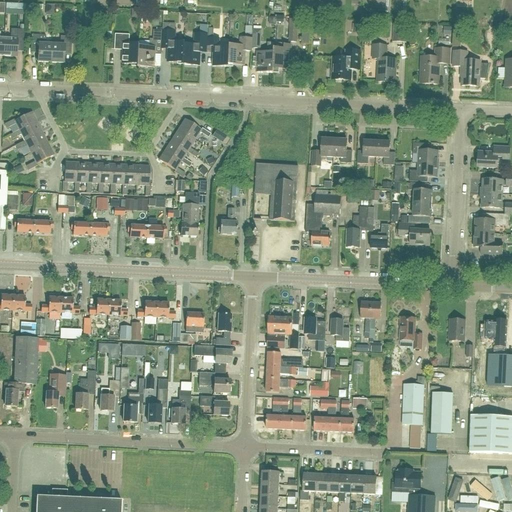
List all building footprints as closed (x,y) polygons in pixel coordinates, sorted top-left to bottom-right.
[(26,5),(17,4),(6,4),(5,15),(16,15),(26,16),(26,5)] [(32,11),(36,11),(36,6),(27,6),(26,16),(30,16),(30,12),(32,11)] [(297,43),(298,29),(298,20),(290,20),(289,42),(297,43)] [(353,25),(352,33),(362,33),(362,23),(355,22),(355,25),(353,25)] [(393,25),(393,43),(406,43),(407,26),(393,25)] [(201,26),(200,35),(195,35),(194,46),(185,45),(185,43),(184,65),(200,66),(201,53),(207,53),(208,26),(201,26)] [(208,29),(208,39),(207,52),(213,52),(213,67),(229,68),(230,45),(229,45),(229,47),(220,47),(220,39),(214,39),(214,29),(208,29)] [(10,39),(4,39),(3,57),(17,57),(17,45),(23,45),(23,52),(24,30),(17,30),(11,30),(10,39)] [(261,49),(261,35),(261,30),(245,30),(245,34),(253,35),(253,49),(261,49)] [(153,31),(153,39),(162,40),(162,31),(153,31)] [(184,65),(185,43),(175,43),(176,32),(163,31),(162,49),(168,49),(167,63),(184,63),(183,65),(184,65)] [(138,67),(139,45),(129,44),(130,35),(116,35),(115,50),(123,51),(122,64),(138,65),(138,67)] [(38,63),(51,63),(52,45),(45,45),(45,36),(43,36),(33,36),(32,50),(38,50),(38,63)] [(59,46),(52,45),(51,63),(64,64),(65,51),(71,52),(71,38),(65,37),(59,37),(59,46)] [(240,46),(230,45),(229,68),(229,66),(245,66),(246,52),(252,52),(253,39),(240,38),(240,46)] [(140,45),(139,45),(138,67),(155,68),(155,55),(162,55),(162,40),(150,39),(150,48),(140,47),(140,45)] [(269,50),(269,53),(258,53),(257,73),(274,74),(275,49),(275,44),(275,43),(268,43),(268,49),(269,50)] [(275,44),(275,49),(274,74),(274,69),(290,70),(291,46),(284,46),(283,44),(275,44)] [(377,83),(396,84),(397,60),(386,60),(386,55),(387,55),(387,47),(373,46),(373,60),(378,60),(377,83)] [(439,86),(440,62),(449,62),(449,65),(450,50),(436,49),(435,58),(422,58),(420,85),(439,86)] [(351,81),(351,71),(360,71),(361,52),(347,51),(346,59),(334,58),(332,80),(351,81)] [(488,67),(480,66),(480,62),(467,61),(468,53),(454,52),(454,67),(462,67),(461,73),(463,73),(462,87),(479,87),(480,79),(486,79),(485,80),(486,80),(489,65),(488,67)] [(20,133),(38,123),(32,112),(15,121),(14,120),(4,125),(7,129),(16,125),(19,131),(20,133)] [(178,130),(195,140),(200,133),(208,138),(211,134),(202,128),(201,130),(185,119),(178,130)] [(25,143),(43,134),(38,123),(20,133),(19,131),(10,135),(12,140),(21,135),(24,142),(25,143)] [(190,148),(195,140),(178,130),(172,140),(189,151),(187,152),(196,158),(198,154),(190,148)] [(217,130),(215,132),(212,137),(222,143),(226,136),(217,130)] [(31,154),(49,145),(43,134),(25,143),(24,142),(15,146),(18,150),(27,146),(31,154)] [(327,158),(334,158),(335,140),(322,139),(322,152),(312,152),(311,167),(321,167),(321,162),(327,163),(327,158)] [(172,140),(165,150),(182,161),(181,163),(189,168),(192,164),(184,158),(187,152),(189,151),(172,140)] [(335,140),(334,158),(341,159),(341,164),(352,164),(353,151),(347,151),(347,141),(335,140)] [(377,158),(377,142),(364,142),(364,152),(358,152),(358,164),(368,165),(369,158),(377,158)] [(390,143),(377,142),(377,158),(384,159),(384,166),(395,166),(395,154),(390,153),(390,143)] [(430,145),(413,144),(413,154),(419,155),(419,164),(438,165),(438,152),(429,152),(430,145)] [(49,145),(31,154),(35,162),(26,167),(28,171),(38,166),(37,165),(54,156),(49,145)] [(510,149),(494,148),(494,154),(478,153),(478,168),(498,169),(498,160),(509,161),(510,149)] [(177,168),(181,163),(182,161),(165,150),(159,160),(175,171),(174,172),(183,178),(185,174),(177,168)] [(67,183),(75,183),(77,183),(77,163),(65,163),(64,182),(62,182),(62,193),(67,193),(67,183)] [(89,164),(77,163),(77,183),(75,183),(74,193),(79,194),(79,184),(87,184),(89,184),(89,164)] [(101,185),(101,165),(89,164),(89,184),(87,184),(86,194),(91,194),(91,184),(98,184),(101,185)] [(437,178),(438,165),(419,164),(418,172),(410,171),(410,182),(428,183),(428,178),(437,178)] [(113,165),(101,165),(101,185),(98,184),(98,194),(103,195),(103,185),(110,185),(113,185),(113,165)] [(125,166),(113,165),(113,185),(110,185),(110,195),(115,195),(115,185),(122,186),(124,186),(125,166)] [(257,165),(255,195),(271,196),(270,221),(295,223),(299,167),(257,165)] [(127,186),(136,186),(137,166),(125,166),(124,186),(122,186),(122,195),(127,196),(127,186)] [(137,166),(136,186),(146,187),(145,197),(150,197),(150,186),(149,186),(150,167),(137,166)] [(482,194),(502,195),(503,186),(506,187),(511,187),(511,176),(507,176),(507,182),(503,182),(503,181),(483,180),(482,194)] [(415,191),(414,204),(432,205),(433,192),(423,191),(423,184),(411,184),(410,191),(415,191)] [(50,206),(58,206),(57,213),(62,213),(63,196),(58,196),(58,194),(51,194),(50,206)] [(191,200),(191,194),(185,194),(185,206),(183,206),(182,223),(181,223),(181,236),(190,237),(190,225),(191,200)] [(190,225),(190,237),(198,237),(198,224),(197,224),(199,194),(191,194),(191,200),(190,225)] [(502,204),(502,195),(482,194),(482,208),(502,209),(505,209),(505,215),(511,215),(511,204),(506,204),(502,204)] [(22,195),(21,206),(32,207),(33,195),(22,195)] [(8,196),(7,210),(17,211),(18,197),(8,196)] [(63,196),(62,213),(67,213),(68,207),(74,207),(74,198),(64,197),(64,196),(63,196)] [(97,199),(96,211),(107,211),(107,200),(97,199)] [(127,213),(148,212),(147,199),(126,200),(127,213)] [(432,205),(414,204),(413,217),(409,216),(409,224),(421,224),(422,217),(431,218),(432,205)] [(361,231),(367,231),(367,220),(366,220),(367,206),(359,206),(359,217),(354,217),(354,230),(347,230),(347,248),(360,248),(361,231)] [(220,235),(237,236),(237,223),(234,222),(235,209),(228,209),(227,222),(220,222),(220,235)] [(495,226),(504,227),(508,227),(509,216),(489,215),(489,221),(475,220),(475,234),(495,235),(495,226)] [(33,233),(34,222),(15,221),(14,227),(17,227),(17,232),(33,233)] [(34,222),(33,233),(50,234),(51,228),(53,229),(53,223),(34,222)] [(90,236),(90,224),(71,223),(71,229),(73,229),(73,235),(90,236)] [(110,225),(90,224),(90,236),(107,236),(107,231),(109,231),(110,225)] [(410,246),(430,247),(431,232),(415,231),(415,225),(400,224),(399,236),(410,237),(410,246)] [(147,238),(147,227),(128,226),(127,232),(130,232),(130,238),(147,238)] [(166,228),(147,227),(147,238),(163,239),(164,234),(166,234),(166,228)] [(371,249),(387,250),(388,230),(382,230),(381,238),(379,238),(379,235),(372,235),(372,238),(371,238),(371,249)] [(312,232),(311,246),(320,247),(330,247),(330,240),(330,233),(312,232)] [(495,235),(475,234),(474,248),(487,249),(487,255),(502,256),(503,244),(494,244),(495,235)] [(0,310),(12,311),(13,297),(0,296),(0,304),(0,303),(0,310)] [(13,297),(12,311),(31,312),(31,306),(24,305),(25,297),(13,297)] [(60,313),(61,299),(48,298),(48,306),(41,306),(41,312),(60,313)] [(61,299),(60,313),(79,314),(79,308),(72,307),(73,299),(61,299)] [(89,315),(108,316),(108,301),(96,300),(96,309),(89,308),(89,315)] [(108,301),(108,316),(127,317),(127,310),(120,310),(121,302),(108,301)] [(156,318),(156,303),(144,303),(144,311),(137,311),(136,317),(156,318)] [(156,303),(156,318),(175,319),(175,313),(168,312),(169,304),(156,303)] [(365,339),(370,339),(370,327),(371,304),(361,303),(361,319),(366,319),(366,323),(365,327),(366,327),(365,339)] [(371,304),(370,327),(370,339),(375,339),(375,328),(376,320),(381,320),(381,304),(371,304)] [(194,332),(203,332),(204,314),(186,313),(185,326),(194,327),(194,332)] [(216,339),(216,342),(216,345),(230,346),(230,340),(229,340),(230,332),(230,333),(231,315),(218,315),(217,332),(224,332),(224,340),(216,339)] [(268,334),(280,335),(281,318),(269,317),(268,334)] [(292,334),(293,319),(281,318),(280,335),(291,335),(290,350),(297,350),(298,334),(292,334)] [(414,350),(422,350),(423,335),(415,335),(416,319),(401,318),(400,341),(414,342),(414,350)] [(305,319),(305,335),(312,335),(312,341),(323,341),(323,327),(316,327),(316,320),(305,319)] [(35,320),(35,324),(35,337),(48,337),(48,326),(44,326),(45,321),(35,320)] [(84,320),(83,336),(94,337),(95,321),(84,320)] [(332,320),(331,336),(336,336),(336,342),(349,343),(350,329),(343,329),(343,321),(332,320)] [(450,320),(449,342),(464,342),(465,321),(450,320)] [(479,327),(479,338),(483,338),(483,341),(493,342),(492,357),(487,356),(486,387),(511,388),(511,357),(503,357),(503,349),(504,349),(505,322),(493,322),(493,324),(483,323),(483,327),(479,327)] [(130,327),(129,341),(140,342),(140,324),(131,323),(131,327),(130,327)] [(20,336),(35,337),(35,324),(21,324),(20,336)] [(171,343),(179,343),(180,334),(180,324),(172,324),(171,343)] [(119,341),(129,341),(130,327),(120,327),(119,341)] [(196,335),(194,335),(180,334),(179,343),(179,344),(192,345),(195,345),(196,335)] [(268,348),(279,349),(280,338),(268,337),(268,348)] [(5,407),(17,407),(18,393),(24,393),(24,385),(34,385),(36,378),(38,339),(16,338),(13,384),(5,383),(4,391),(6,391),(5,407)] [(202,345),(195,345),(192,345),(192,353),(202,354),(202,345)] [(215,364),(230,365),(231,352),(215,351),(208,351),(208,357),(215,357),(215,364)] [(302,361),(281,360),(281,354),(268,353),(268,367),(297,368),(297,369),(302,369),(302,361)] [(165,379),(165,357),(160,357),(160,367),(153,367),(152,379),(165,379)] [(327,359),(326,369),(335,370),(335,360),(327,359)] [(297,368),(268,367),(267,380),(280,380),(280,375),(297,376),(297,369),(297,368)] [(326,371),(313,371),(312,381),(326,382),(326,371)] [(75,410),(87,411),(87,395),(87,391),(94,392),(95,372),(88,372),(87,380),(80,380),(79,395),(76,394),(75,410)] [(459,372),(459,385),(471,385),(471,372),(459,372)] [(214,380),(211,379),(211,373),(199,373),(198,386),(213,386),(213,393),(229,394),(230,380),(214,379),(214,380)] [(65,390),(66,384),(66,378),(50,378),(50,392),(46,392),(45,409),(57,409),(58,393),(57,393),(58,389),(65,390)] [(145,390),(153,390),(153,380),(145,380),(145,390)] [(280,381),(280,380),(267,380),(266,393),(279,394),(280,389),(296,389),(296,382),(280,381)] [(100,396),(100,411),(113,412),(114,397),(113,397),(113,393),(119,393),(119,381),(109,381),(109,389),(101,389),(100,396)] [(310,397),(328,397),(329,384),(323,384),(322,387),(310,387),(310,397)] [(405,385),(403,425),(411,426),(421,426),(423,426),(425,386),(405,385)] [(347,389),(336,393),(338,400),(349,397),(347,389)] [(161,408),(166,409),(166,403),(167,390),(157,390),(156,406),(148,406),(147,423),(160,424),(161,408)] [(172,409),(171,424),(184,425),(185,408),(190,408),(191,392),(179,391),(178,410),(172,409)] [(123,422),(136,423),(136,410),(142,411),(143,406),(142,406),(142,404),(143,394),(128,393),(127,406),(124,406),(123,422)] [(451,435),(453,395),(432,394),(431,435),(451,435)] [(200,397),(200,407),(214,407),(213,416),(228,416),(229,403),(212,403),(212,398),(200,397)] [(267,429),(280,430),(281,399),(273,398),(272,416),(267,416),(267,429)] [(281,399),(280,430),(293,431),(294,417),(293,417),(288,417),(289,399),(281,399)] [(307,418),(301,418),(302,407),(303,407),(303,409),(309,409),(309,400),(294,400),(293,417),(294,417),(293,431),(306,431),(307,418)] [(321,410),(328,410),(329,410),(329,401),(321,400),(321,410)] [(328,419),(328,432),(341,433),(342,405),(341,405),(336,405),(336,401),(329,401),(329,410),(328,410),(328,419)] [(342,405),(341,433),(354,433),(355,420),(348,420),(349,402),(341,401),(341,405),(342,405)] [(511,417),(471,416),(470,453),(511,454),(511,417)] [(328,419),(315,418),(314,432),(328,432),(328,419)] [(151,436),(162,437),(162,427),(151,427),(151,436)] [(421,474),(413,473),(413,471),(398,471),(398,473),(396,472),(395,484),(392,484),(392,493),(409,494),(409,496),(407,511),(434,511),(435,497),(419,497),(419,489),(420,489),(421,474)] [(262,485),(280,485),(280,473),(262,472),(262,485)] [(316,493),(316,475),(304,474),(303,492),(300,491),(300,501),(308,501),(309,492),(316,493)] [(328,475),(316,475),(316,493),(328,493),(328,475)] [(341,476),(328,475),(328,493),(340,494),(341,476)] [(353,477),(341,476),(340,494),(352,495),(353,477)] [(364,495),(365,477),(353,477),(352,495),(364,495)] [(365,477),(364,495),(376,496),(377,478),(365,477)] [(511,477),(499,478),(499,490),(511,490),(511,477)] [(279,497),(280,485),(262,485),(261,497),(279,497)] [(66,490),(52,490),(52,498),(38,497),(36,497),(35,511),(120,511),(121,501),(116,501),(70,499),(70,495),(67,494),(67,490),(66,490)] [(261,509),(278,509),(279,497),(261,497),(261,509)]
